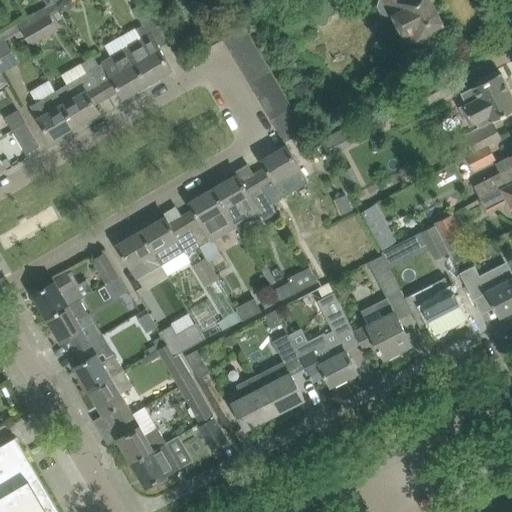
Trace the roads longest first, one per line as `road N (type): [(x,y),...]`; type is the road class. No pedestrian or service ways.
road 1 (residential): [(0,290),(248,143),(236,95),(213,76),(186,76),(0,185)]
road 2 (residential): [(281,511),(511,390)]
road 3 (residential): [(115,511),(0,303)]
